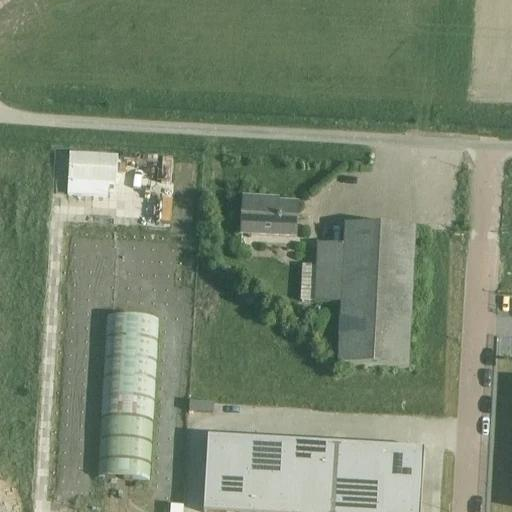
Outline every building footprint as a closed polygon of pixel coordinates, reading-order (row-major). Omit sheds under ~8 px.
[(68,184),(67,196),(107,198),(108,186),(116,187),(117,160),(69,157),(68,184)] [(295,239),(295,226),(296,206),(269,204),(269,201),(243,199),(242,219),(242,236),(295,239)] [(302,304),(315,304),(342,306),(339,367),(407,371),(414,230),(345,227),(344,248),(318,246),(317,268),(304,268),(302,304)] [(107,319),(98,479),(150,482),(159,323),(107,319)] [(421,511),(425,452),(207,439),(203,511),(421,511)]
